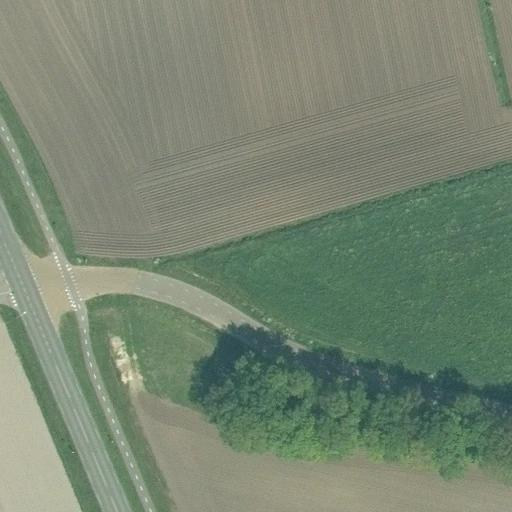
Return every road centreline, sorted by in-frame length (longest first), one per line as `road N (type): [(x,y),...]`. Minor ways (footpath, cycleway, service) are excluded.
road 1 (unclassified): [(511,416),(297,358),(140,281),(22,290)]
road 2 (secondary): [(114,511),(22,290)]
